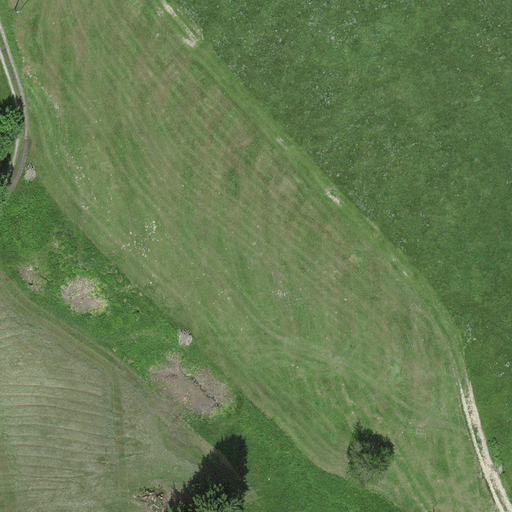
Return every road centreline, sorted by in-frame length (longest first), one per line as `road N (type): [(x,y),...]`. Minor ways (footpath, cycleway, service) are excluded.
road 1 (track): [(167,0),(222,74),(422,288),(451,341),(508,511)]
road 2 (track): [(0,196),(23,140),(21,102),(0,35)]
